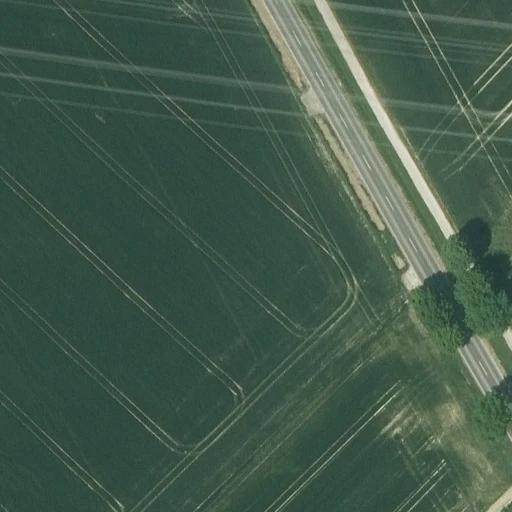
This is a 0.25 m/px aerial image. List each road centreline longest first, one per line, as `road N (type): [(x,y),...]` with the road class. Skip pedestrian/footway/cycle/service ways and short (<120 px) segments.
road 1 (tertiary): [(276,0),(511,415)]
road 2 (track): [(511,342),(321,0)]
